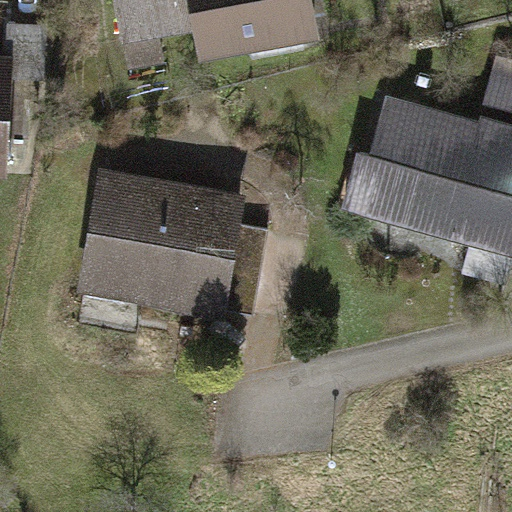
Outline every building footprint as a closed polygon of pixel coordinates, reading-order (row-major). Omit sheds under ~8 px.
[(107,0),(118,47),(200,30),(193,0),(107,0)] [(203,60),(323,37),(315,0),(193,0),(200,30),(203,60)] [(41,31),(0,28),(0,63),(0,64),(0,73),(0,87),(39,89),(41,31)] [(511,63),(488,56),(469,122),(511,134),(511,63)] [(511,239),(511,134),(469,122),(468,126),(380,101),(361,165),(347,160),(331,216),(504,266),(511,239)] [(240,199),(92,173),(70,298),(219,323),(220,317),(235,229),(240,199)] [(235,229),(220,317),(275,331),(297,245),(235,229)]
